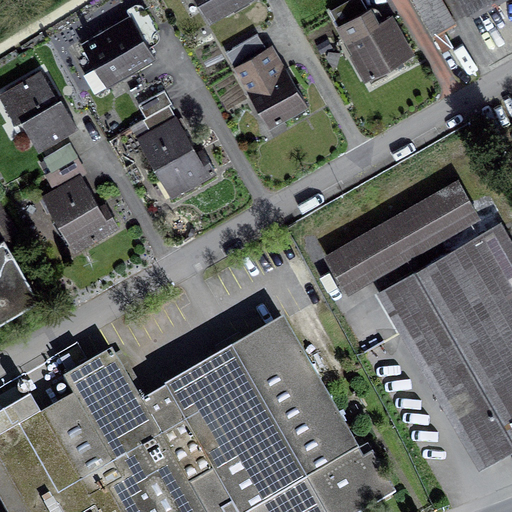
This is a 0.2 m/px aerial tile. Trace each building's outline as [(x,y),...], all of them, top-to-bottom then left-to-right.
[(251,0),(192,0),(207,26),(252,1),(251,0)] [(455,23),(442,0),(412,0),(433,35),(455,23)] [(501,0),(463,0),(472,16),(501,0)] [(131,16),(75,50),(100,91),(153,59),(141,40),(157,31),(139,3),(128,10),(131,16)] [(366,13),(333,31),(366,91),(419,62),(393,14),(373,25),(366,13)] [(266,46),(257,32),(225,52),(234,66),(266,46)] [(269,50),(229,73),(261,129),(301,106),(269,50)] [(42,65),(0,89),(0,92),(35,154),(79,129),(42,65)] [(146,117),(169,105),(162,92),(138,104),(146,117)] [(159,142),(145,150),(171,195),(209,174),(169,105),(146,117),(159,142)] [(51,170),(77,156),(70,144),(44,158),(51,170)] [(54,190),(37,200),(69,255),(109,232),(118,226),(77,156),(51,170),(45,175),(54,190)] [(455,182),(321,259),(344,299),(478,223),(455,182)] [(376,295),(479,466),(511,446),(511,258),(492,225),(376,295)] [(0,242),(0,324),(35,304),(0,242)] [(71,394),(55,403),(34,416),(24,400),(0,413),(0,501),(6,511),(367,511),(403,492),(379,451),(366,458),(283,318),(141,401),(112,351),(63,380),(71,394)]
